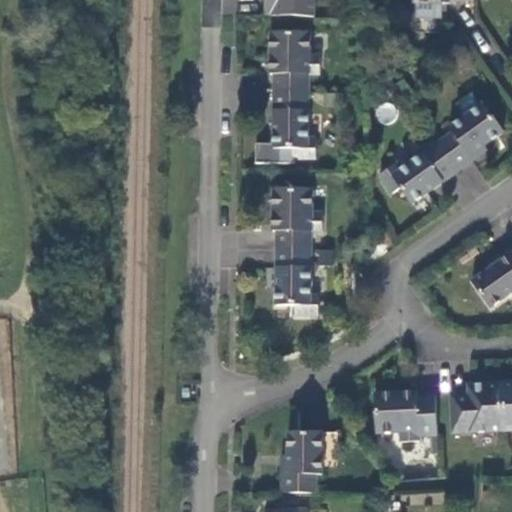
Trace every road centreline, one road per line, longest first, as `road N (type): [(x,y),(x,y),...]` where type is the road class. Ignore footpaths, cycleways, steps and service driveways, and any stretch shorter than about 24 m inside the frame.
road 1 (residential): [(220,396),(206,350),(212,0)]
road 2 (residential): [(220,396),(256,394),(309,373),(404,306)]
road 3 (residential): [(511,176),(392,271),(404,306)]
road 4 (track): [(0,309),(28,320),(36,467)]
road 5 (residential): [(404,306),(453,349),(511,347)]
